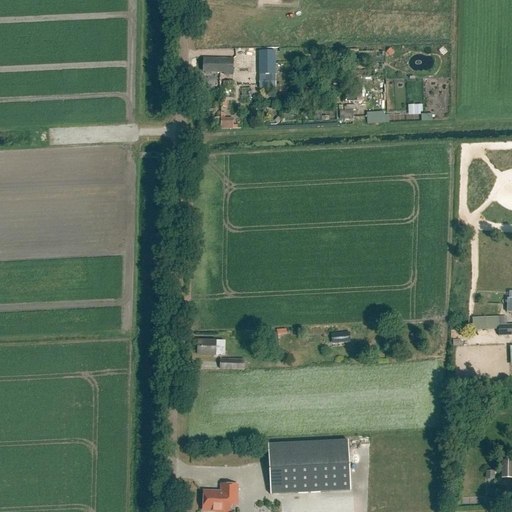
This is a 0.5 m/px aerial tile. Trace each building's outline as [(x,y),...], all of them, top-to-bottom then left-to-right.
[(233,75),(233,60),(203,59),(203,72),(205,72),(205,74),(211,74),(211,72),(224,73),(224,75),(233,75)] [(274,89),(274,63),(258,63),(258,89),(274,89)] [(232,90),(232,82),(223,82),(223,90),(232,90)] [(240,100),(250,100),(249,88),(240,89),(240,100)] [(342,115),(353,115),(353,105),(343,105),(342,115)] [(230,118),(218,118),(218,129),(231,129),(230,118)] [(497,336),(511,335),(511,325),(497,326),(496,326),(496,330),(497,336)] [(331,344),(348,342),(347,332),(330,334),(331,344)] [(268,349),(278,348),(277,333),(266,334),(268,349)] [(222,355),(223,341),(196,341),(195,355),(212,356),(212,355),(222,355)] [(244,370),(244,360),(220,359),(219,369),(244,370)] [(271,494),(351,490),(349,439),(269,443),(271,494)] [(511,460),(502,460),(502,478),(511,478),(511,460)] [(493,479),(493,471),(484,471),(484,479),(493,479)] [(236,505),(237,486),(222,485),(222,493),(204,492),(203,510),(216,511),(229,511),(229,505),(236,505)]
